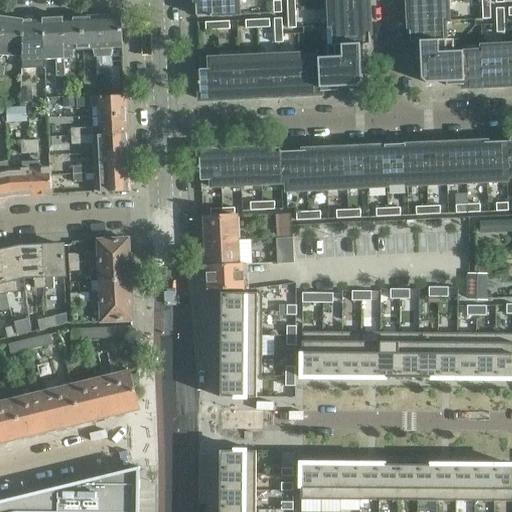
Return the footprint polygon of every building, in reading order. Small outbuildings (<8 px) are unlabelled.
[(240,15),(238,0),(195,0),(197,16),(198,17),(240,15)] [(449,20),(448,0),(440,0),(408,2),(409,22),(449,20)] [(281,1),(273,1),(274,13),(282,13),(281,1)] [(369,24),(368,3),(328,5),(329,26),(369,24)] [(295,4),(287,4),(288,16),(296,16),(295,4)] [(491,19),(490,7),(482,7),(483,19),(491,19)] [(504,20),(504,8),(496,8),(496,20),(504,20)] [(120,15),(101,16),(103,49),(103,75),(111,74),(110,66),(112,65),(113,48),(123,47),(120,15)] [(101,16),(82,17),(84,50),(93,49),(95,57),(95,66),(97,66),(97,75),(103,75),(103,49),(101,16)] [(296,16),(288,16),(289,28),(296,28),(296,16)] [(6,17),(1,55),(22,56),(23,53),(23,47),(24,20),(6,17)] [(82,17),(62,18),(64,45),(64,51),(64,58),(65,59),(73,58),(73,50),(84,50),(82,17)] [(62,18),(43,19),(44,46),(44,52),(45,60),(56,59),(56,76),(65,76),(64,58),(64,51),(64,45),(62,18)] [(282,18),(274,19),(274,31),(282,30),(282,18)] [(23,47),(23,53),(35,52),(37,60),(45,60),(44,52),(44,46),(43,19),(24,20),(23,47)] [(269,19),(257,20),(258,28),(270,27),(269,19)] [(257,20),(245,20),(246,28),(258,28),(257,20)] [(449,21),(449,20),(409,22),(410,43),(414,43),(454,42),(453,39),(446,40),(445,21),(449,21)] [(505,32),(504,20),(496,20),(497,33),(505,32)] [(229,21),(217,22),(218,30),(230,29),(229,21)] [(217,22),(205,22),(206,30),(218,30),(217,22)] [(370,45),(369,24),(329,26),(329,27),(333,27),(334,45),(327,45),(327,48),(336,47),(340,47),(364,46),(370,45)] [(282,30),(274,31),(275,43),(283,42),(283,34),(282,30)] [(447,86),(446,55),(458,54),(458,51),(454,51),(454,42),(414,43),(417,44),(417,59),(421,59),(422,79),(427,83),(447,82),(447,86)] [(506,85),(504,45),(483,46),(485,86),(506,85)] [(365,62),(364,46),(340,47),(336,47),(327,48),(327,57),(320,58),(322,92),(338,91),(338,87),(358,87),(362,82),(361,62),(365,62)] [(485,86),(483,46),(482,46),(482,51),(463,51),(458,51),(458,54),(446,55),(447,86),(463,85),(464,87),(485,86)] [(302,95),(301,59),(300,59),(300,54),(281,55),(283,96),(302,95)] [(283,96),(281,55),(261,56),(263,97),(283,96)] [(263,97),(261,56),(241,57),(242,98),(263,97)] [(242,98),(241,57),(221,58),(222,99),(242,98)] [(222,99),(221,58),(199,59),(200,70),(199,70),(201,100),(210,99),(222,99)] [(322,92),(320,58),(318,58),(301,59),(302,95),(322,94),(321,92),(322,92)] [(44,67),(35,68),(36,78),(45,78),(44,67)] [(32,102),(31,90),(23,90),(23,102),(32,102)] [(125,95),(97,97),(65,99),(65,108),(98,106),(98,114),(126,113),(125,95)] [(26,107),(6,107),(7,121),(26,121),(26,107)] [(126,113),(98,114),(99,126),(71,128),(72,136),(99,135),(127,134),(126,113)] [(127,134),(99,135),(72,136),(72,144),(93,143),(93,154),(99,154),(128,153),(127,134)] [(31,140),(22,140),(23,153),(32,153),(31,140)] [(508,181),(506,141),(490,142),(492,182),(508,181)] [(492,182),(490,142),(469,143),(471,183),(492,182)] [(471,183),(469,143),(448,144),(450,184),(471,183)] [(408,186),(406,146),(406,144),(385,145),(385,147),(387,187),(388,187),(388,185),(406,184),(406,186),(408,186)] [(450,184),(448,144),(427,145),(429,185),(450,184)] [(429,185),(427,145),(406,146),(408,186),(429,185)] [(387,187),(385,147),(364,148),(366,188),(387,187)] [(261,185),(282,184),(280,149),(279,148),(260,149),(261,185)] [(366,188),(364,148),(343,149),(345,189),(366,188)] [(261,185),(260,149),(240,150),(241,186),(261,185)] [(345,189),(343,149),(323,150),(325,190),(345,189)] [(241,186),(240,150),(220,151),(221,186),(241,186)] [(325,190),(323,150),(302,151),(303,191),(325,190)] [(221,186),(220,151),(199,152),(201,180),(201,187),(221,186)] [(303,191),(302,151),(285,152),(286,191),(303,191)] [(128,153),(99,154),(93,155),(94,174),(100,173),(128,172),(128,153)] [(22,168),(9,169),(14,196),(33,195),(32,168),(32,161),(22,161),(22,168)] [(39,161),(32,161),(32,168),(33,195),(43,195),(52,194),(52,190),(51,183),(51,174),(53,174),(53,168),(50,168),(42,168),(40,167),(39,161)] [(0,164),(0,198),(14,196),(9,169),(8,163),(0,164)] [(128,172),(100,173),(74,175),(73,182),(95,182),(95,192),(129,191),(128,172)] [(274,201),(262,202),(263,210),(275,209),(274,201)] [(263,210),(262,202),(250,202),(250,210),(263,210)] [(508,211),(508,203),(496,203),(496,211),(508,211)] [(468,212),(468,204),(456,205),(456,213),(468,212)] [(480,204),(468,204),(468,212),(480,212),(480,204)] [(234,206),(222,207),(222,215),(234,214),(234,206)] [(428,214),(428,206),(416,207),(416,215),(428,214)] [(440,206),(428,206),(428,214),(440,214),(440,206)] [(222,215),(222,207),(210,207),(210,215),(222,215)] [(400,207),(388,208),(388,216),(400,216),(400,207)] [(388,216),(388,208),(376,208),(376,217),(388,216)] [(360,209),(348,210),(349,218),(361,217),(360,209)] [(349,218),(348,210),(336,210),(336,218),(349,218)] [(309,220),(308,211),(296,212),(297,220),(309,220)] [(320,211),(308,211),(309,220),(321,219),(320,211)] [(284,237),(292,237),(291,213),(277,214),(278,237),(284,237)] [(238,239),(237,216),(205,217),(205,220),(203,222),(203,229),(205,231),(206,241),(238,239)] [(511,219),(482,221),(482,231),(511,230),(511,219)] [(292,237),(284,237),(285,250),(293,250),(292,237)] [(87,252),(88,261),(130,259),(129,239),(99,240),(99,245),(97,245),(97,251),(87,252)] [(239,264),(238,239),(206,241),(206,252),(204,254),(204,261),(207,263),(207,266),(239,264)] [(63,245),(43,246),(45,288),(54,287),(54,278),(67,277),(65,249),(64,249),(63,245)] [(43,246),(20,247),(26,279),(35,278),(35,288),(45,288),(43,246)] [(20,247),(0,251),(9,292),(16,290),(14,281),(26,279),(20,247)] [(0,303),(1,308),(12,306),(9,292),(0,251),(0,303)] [(79,253),(69,253),(69,262),(80,262),(79,253)] [(88,261),(80,262),(80,271),(88,271),(98,271),(98,280),(98,281),(131,279),(130,259),(88,261)] [(475,260),(475,272),(491,273),(492,261),(475,260)] [(80,271),(80,262),(69,262),(70,271),(80,271)] [(239,264),(207,266),(208,289),(245,289),(244,264),(239,264)] [(469,274),(468,299),(480,299),(481,274),(475,274),(469,274)] [(89,292),(70,293),(71,302),(81,301),(90,301),(131,300),(131,279),(98,281),(99,291),(89,292)] [(438,287),(429,287),(429,297),(438,297),(438,287)] [(448,287),(438,287),(438,297),(448,297),(448,287)] [(400,289),(390,289),(390,299),(400,299),(400,289)] [(410,289),(400,289),(400,299),(410,299),(410,289)] [(362,291),(352,291),(352,301),(362,301),(362,291)] [(371,291),(362,291),(362,301),(371,301),(371,291)] [(262,293),(222,293),(221,315),(262,315),(262,293)] [(323,293),(303,293),(303,303),(323,303),(323,293)] [(333,293),(323,293),(323,303),(333,303),(333,293)] [(132,320),(131,300),(90,301),(91,311),(100,310),(100,323),(128,322),(128,320),(132,320)] [(81,310),(81,301),(71,302),(71,310),(81,310)] [(287,305),(287,315),(297,315),(297,305),(287,305)] [(477,306),(467,306),(467,315),(477,316),(477,306)] [(486,306),(477,306),(477,316),(486,316),(486,306)] [(262,315),(221,315),(221,335),(262,335),(262,315)] [(28,316),(13,320),(14,324),(16,334),(31,330),(28,316)] [(57,325),(55,316),(46,318),(49,327),(57,325)] [(41,329),(49,327),(46,318),(38,319),(41,329)] [(14,324),(4,326),(7,336),(16,334),(14,324)] [(296,326),(287,326),(287,336),(296,336),(296,326)] [(114,327),(91,328),(91,338),(115,337),(114,327)] [(91,328),(72,329),(72,339),(91,338),(91,328)] [(323,332),(302,332),(302,377),(322,377),(323,332)] [(342,332),(323,332),(322,377),(342,378),(342,332)] [(361,332),(342,332),(342,378),(361,378),(361,332)] [(380,332),(361,332),(361,378),(380,378),(380,332)] [(400,332),(380,332),(380,378),(399,378),(400,332)] [(419,333),(400,332),(399,378),(418,378),(419,333)] [(438,333),(419,333),(418,378),(438,378),(438,333)] [(457,333),(438,333),(438,378),(457,379),(457,333)] [(476,333),(457,333),(457,379),(476,379),(476,333)] [(496,333),(476,333),(476,379),(495,379),(496,333)] [(511,333),(496,333),(495,379),(511,379),(511,333)] [(53,344),(50,334),(29,339),(32,349),(53,344)] [(262,335),(221,335),(221,355),(262,356),(262,335)] [(296,336),(287,336),(287,345),(296,345),(296,336)] [(32,349),(29,339),(9,344),(11,354),(32,349)] [(262,356),(221,355),(221,376),(262,376),(262,356)] [(295,367),(286,367),(286,376),(295,376),(295,367)] [(127,370),(101,376),(111,415),(140,408),(136,389),(139,388),(138,373),(132,374),(131,371),(128,372),(127,370)] [(101,376),(72,383),(81,422),(111,415),(101,376)] [(262,376),(221,376),(221,386),(221,397),(257,398),(257,377),(262,377),(262,376)] [(295,376),(286,376),(286,386),(295,386),(295,377),(295,376)] [(72,383),(42,391),(52,429),(81,422),(72,383)] [(42,391),(13,398),(22,436),(52,429),(42,391)] [(13,398),(0,400),(0,441),(22,436),(13,398)] [(221,451),(220,451),(220,471),(256,471),(256,451),(221,451)] [(294,452),(282,452),(282,468),(293,468),(294,452)] [(322,464),(301,464),(301,500),(321,500),(322,464)] [(341,464),(322,464),(321,500),(341,500),(341,464)] [(360,464),(341,464),(341,500),(360,500),(360,464)] [(379,464),(360,464),(360,500),(379,500),(379,464)] [(398,465),(379,464),(379,500),(398,501),(398,465)] [(418,465),(398,465),(398,501),(417,501),(418,465)] [(437,465),(418,465),(417,501),(437,501),(437,465)] [(456,465),(437,465),(437,501),(456,501),(456,465)] [(475,465),(456,465),(456,501),(475,501),(475,465)] [(494,465),(475,465),(475,501),(494,501),(494,465)] [(511,465),(494,465),(494,501),(511,501),(511,465)] [(0,511),(139,511),(140,467),(0,501),(0,511)] [(256,471),(220,471),(220,490),(256,491),(256,471)] [(293,483),(281,483),(281,491),(293,491),(293,483)] [(256,491),(220,490),(220,509),(256,510),(256,491)] [(293,502),(281,502),(281,510),(293,510),(293,502)]
